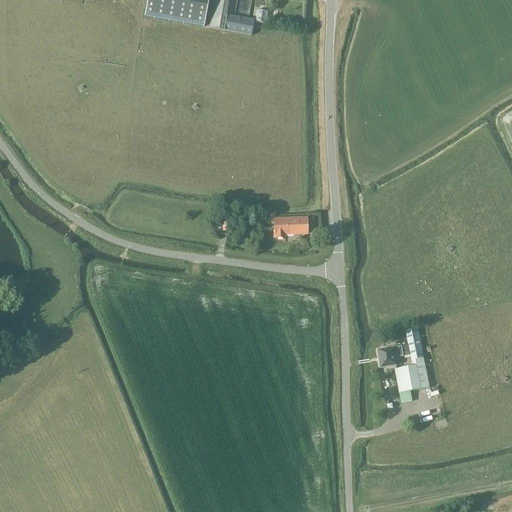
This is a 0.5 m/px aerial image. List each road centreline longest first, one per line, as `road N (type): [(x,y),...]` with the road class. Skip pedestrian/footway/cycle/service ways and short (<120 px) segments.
road 1 (unclassified): [(0,144),(54,206),(114,241),(339,273)]
road 2 (unclassified): [(339,273),(329,0)]
road 3 (unclassified): [(350,511),(339,273)]
